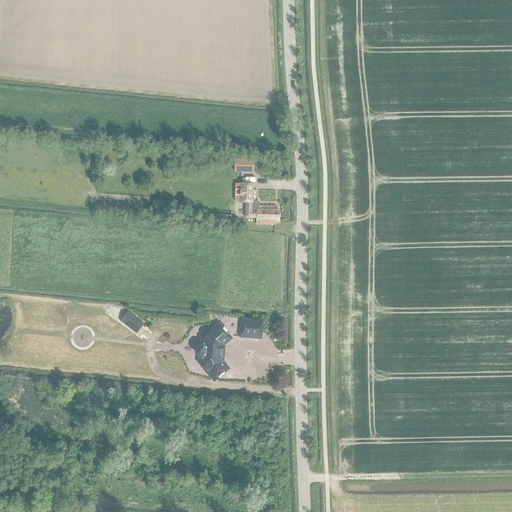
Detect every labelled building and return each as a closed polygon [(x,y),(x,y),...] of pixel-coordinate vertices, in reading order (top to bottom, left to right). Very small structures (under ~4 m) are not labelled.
[(234,158),(234,172),(253,172),(253,159),(234,158)] [(253,184),(235,183),(234,201),(234,202),(245,202),(244,219),(256,219),(256,224),(258,224),(274,225),(274,222),(279,222),(280,210),(275,209),(275,206),(259,205),(259,202),(256,201),(256,190),(253,190),(253,184)] [(83,300),(81,308),(102,312),(103,304),(83,300)] [(120,321),(136,333),(144,323),(127,311),(120,321)] [(240,336),(260,338),(261,321),(242,319),(240,336)] [(214,379),(217,376),(218,378),(225,373),(224,371),(226,368),(221,362),(222,344),(229,338),(226,335),(229,333),(224,327),(221,329),(218,325),(208,334),(206,334),(202,336),(201,346),(198,346),(195,348),(195,352),(198,355),(200,356),(200,365),(203,369),(205,369),(214,379)]
